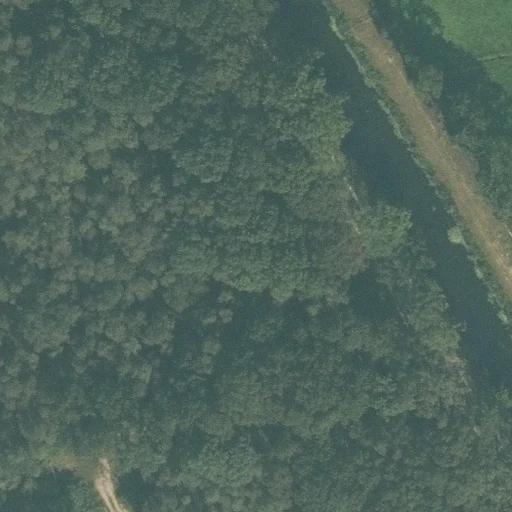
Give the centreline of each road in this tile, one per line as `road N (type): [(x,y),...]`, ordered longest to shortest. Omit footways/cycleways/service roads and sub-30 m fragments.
road 1 (tertiary): [(511,474),(224,0)]
road 2 (track): [(511,251),(364,0)]
